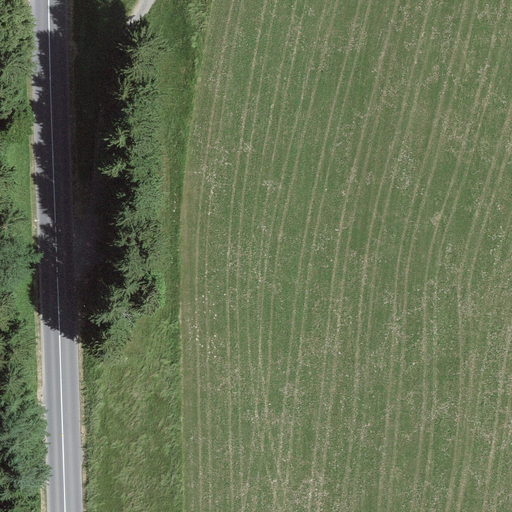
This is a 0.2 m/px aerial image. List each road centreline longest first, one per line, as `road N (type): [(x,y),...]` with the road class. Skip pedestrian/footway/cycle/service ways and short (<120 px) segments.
road 1 (secondary): [(65,511),(51,0)]
road 2 (track): [(148,0),(104,106),(88,239),(58,249)]
